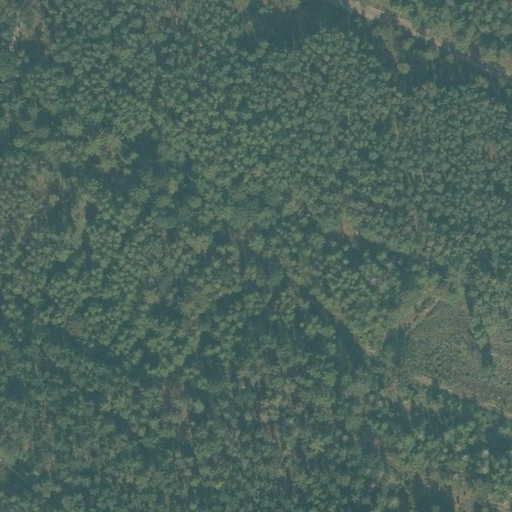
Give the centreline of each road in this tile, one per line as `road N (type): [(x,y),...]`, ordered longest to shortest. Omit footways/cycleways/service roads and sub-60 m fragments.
road 1 (unknown): [(0,148),(234,247),(370,354),(511,420)]
road 2 (track): [(329,0),(511,77)]
